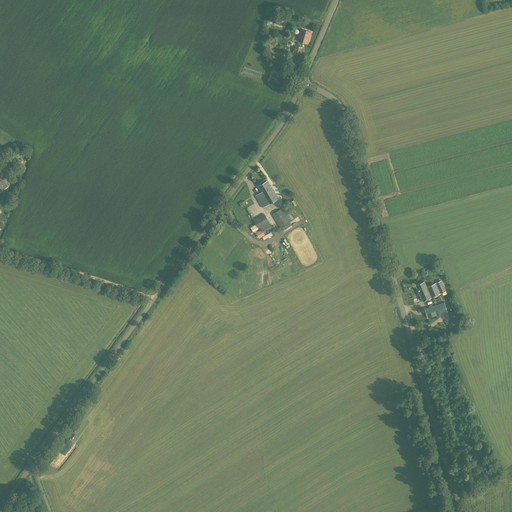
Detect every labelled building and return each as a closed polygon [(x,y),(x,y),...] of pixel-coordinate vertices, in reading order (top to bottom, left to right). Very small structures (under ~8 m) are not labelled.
[(274,24),(285,27),(288,17),(281,15),(280,20),(275,19),(274,24)] [(308,44),(312,32),(301,29),(297,41),(308,44)] [(296,46),(294,51),(293,54),(291,53),(290,57),(299,60),(302,48),(296,46)] [(279,79),(271,75),(268,81),(275,85),(279,79)] [(258,186),(261,193),(255,196),(262,208),(278,199),(271,187),(267,181),(258,186)] [(282,231),(290,226),(281,210),(272,215),(282,231)] [(264,234),(273,229),(264,214),(253,220),(259,229),(260,228),(261,230),(256,233),(259,238),(265,235),(264,234)] [(431,297),(445,291),(441,281),(427,287),(431,297)] [(431,297),(427,287),(424,282),(415,286),(422,301),(431,297)] [(424,309),(427,318),(427,319),(447,313),(444,302),(424,309)]
